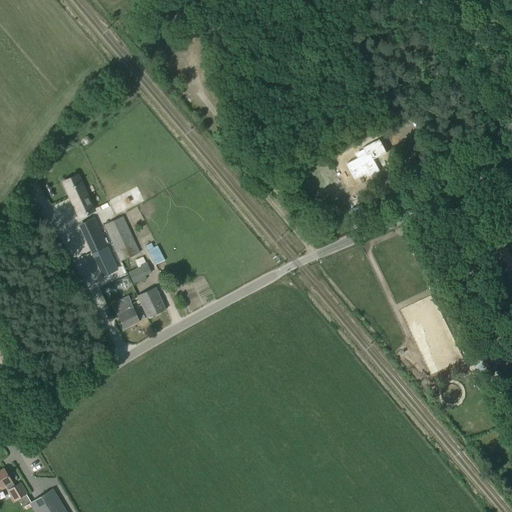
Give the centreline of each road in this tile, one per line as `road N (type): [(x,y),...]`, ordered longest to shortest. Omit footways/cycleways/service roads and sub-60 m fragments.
road 1 (unclassified): [(0,438),(282,271),(511,170)]
road 2 (track): [(180,22),(177,36),(195,80),(248,178),(314,255)]
